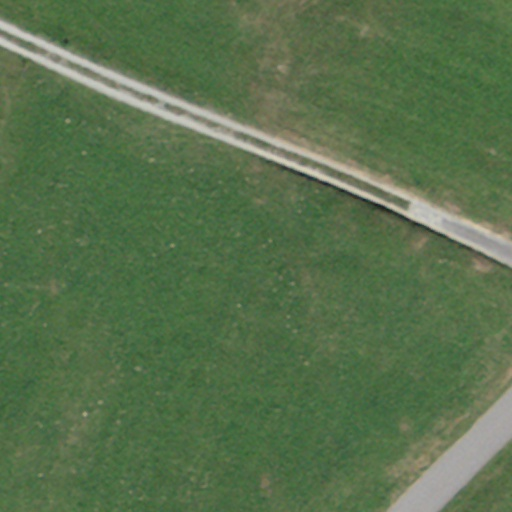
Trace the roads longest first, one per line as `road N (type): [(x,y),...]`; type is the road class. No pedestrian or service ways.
road 1 (track): [(0,27),(511,251)]
road 2 (unclassified): [(511,406),(407,511)]
